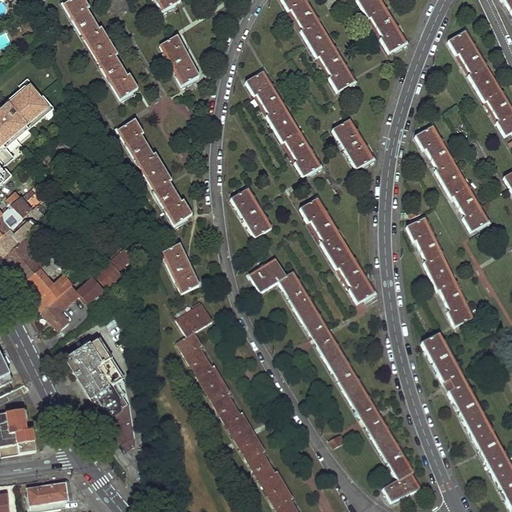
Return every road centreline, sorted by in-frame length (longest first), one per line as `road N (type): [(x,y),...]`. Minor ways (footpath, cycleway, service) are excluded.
road 1 (residential): [(257,0),(222,78),(215,131),(230,276),(254,335),(327,457),(378,511)]
road 2 (residential): [(456,508),(405,374),(385,237),(400,113),(443,0)]
road 3 (primary): [(0,303),(79,454)]
road 4 (unknown): [(127,387),(145,447),(128,486),(101,511)]
